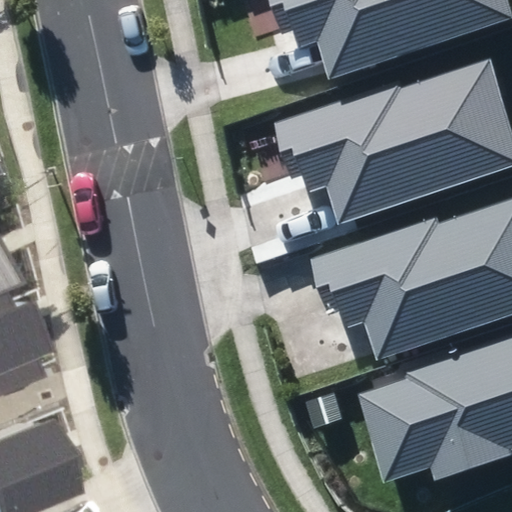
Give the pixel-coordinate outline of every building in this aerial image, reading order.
[(511,4),(511,0),(286,0),(294,22),(310,17),(315,31),(332,25),(344,61),(511,4)] [(511,159),(511,85),(499,47),(411,77),(409,70),(285,111),(304,167),(317,163),(322,179),(338,174),(351,213),(511,159)] [(511,302),(511,190),(449,211),(447,205),(321,247),(339,301),(353,296),(359,314),(379,307),(391,343),(511,302)] [(0,367),(9,364),(0,344),(15,338),(0,304),(0,367)] [(511,323),(412,357),(415,367),(367,383),(396,469),(445,452),(449,464),(511,442),(511,323)] [(0,504),(54,482),(23,408),(0,417),(0,504)]
